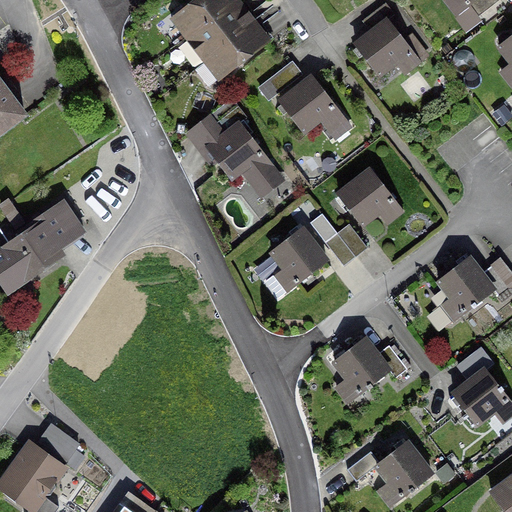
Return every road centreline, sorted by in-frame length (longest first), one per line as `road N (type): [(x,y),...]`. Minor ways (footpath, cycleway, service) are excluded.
road 1 (residential): [(261,368),(285,363),(507,190)]
road 2 (residential): [(178,201),(109,255),(0,405)]
road 3 (residential): [(87,20),(178,201)]
road 4 (residential): [(178,201),(261,368)]
road 5 (residential): [(261,368),(309,511)]
